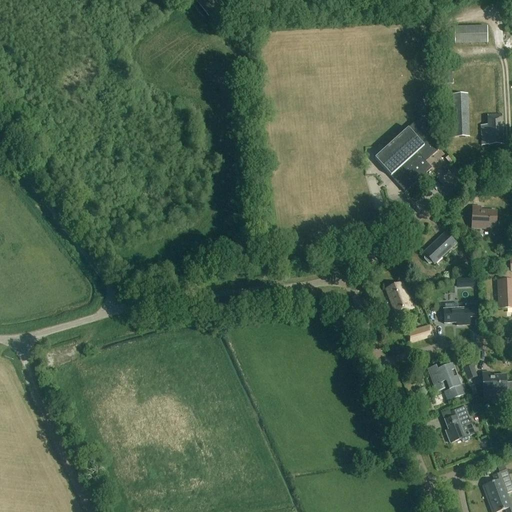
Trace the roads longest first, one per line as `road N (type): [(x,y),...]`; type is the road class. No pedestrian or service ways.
road 1 (unclassified): [(0,340),(153,302),(294,286)]
road 2 (track): [(233,0),(261,156),(271,289)]
road 3 (unclassified): [(346,277),(473,168),(511,161)]
road 4 (track): [(0,145),(109,287),(116,311)]
road 5 (track): [(17,341),(88,511)]
road 6 (unclassified): [(380,363),(455,342),(511,341)]
road 7 (unclassified): [(427,483),(380,363)]
